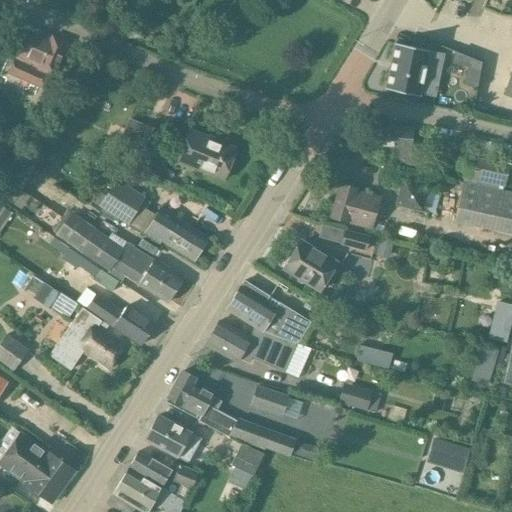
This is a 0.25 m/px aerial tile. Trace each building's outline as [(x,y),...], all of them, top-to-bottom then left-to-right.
[(52,75),(67,43),(29,26),(14,58),(15,59),(8,73),(40,87),(46,73),(52,75)] [(395,44),(385,89),(419,96),(425,69),(440,73),(443,55),(428,51),(429,51),(395,44)] [(511,66),(503,94),(511,97),(511,66)] [(150,159),(161,131),(142,124),(132,152),(150,159)] [(392,160),(424,167),(425,148),(422,148),(423,141),(411,140),(412,129),(371,126),(369,146),(392,148),(392,160)] [(177,161),(224,180),(236,149),(189,130),(177,161)] [(463,177),(488,183),(488,184),(504,188),(508,165),(492,163),(468,157),(463,177)] [(428,172),(387,163),(383,179),(400,183),(395,205),(430,213),(434,193),(426,191),(426,189),(435,191),(440,171),(429,168),(428,172)] [(22,190),(4,180),(0,186),(0,196),(21,210),(30,196),(21,191),(22,190)] [(118,180),(101,207),(128,224),(144,199),(145,197),(118,180)] [(511,193),(462,182),(453,222),(511,235),(511,193)] [(330,217),(371,229),(380,197),(357,190),(357,189),(340,184),(330,217)] [(144,199),(128,224),(143,233),(155,214),(145,208),(150,202),(144,199)] [(0,226),(10,212),(0,204),(0,226)] [(173,217),(158,208),(155,214),(143,233),(159,243),(161,240),(194,261),(207,238),(194,230),(173,217)] [(71,212),(55,234),(108,271),(118,256),(123,249),(71,212)] [(340,245),(365,251),(369,236),(344,229),(340,245)] [(98,269),(54,237),(50,243),(49,244),(64,254),(61,258),(75,267),(77,264),(95,277),(99,270),(98,269)] [(300,241),(284,268),(320,290),(336,264),(300,241)] [(123,249),(118,256),(146,273),(175,290),(182,278),(153,261),(154,260),(127,242),(123,249)] [(108,271),(106,274),(118,281),(121,283),(125,276),(139,285),(167,302),(175,290),(146,273),(118,256),(108,271)] [(95,277),(93,280),(111,292),(118,281),(106,274),(99,270),(95,277)] [(280,303),(276,308),(265,302),(268,297),(244,281),(226,309),(256,328),(274,340),(297,344),(311,323),(280,303)] [(34,297),(34,298),(49,308),(59,293),(44,283),(34,297)] [(86,288),(77,302),(86,308),(85,309),(113,328),(114,327),(140,345),(154,325),(127,306),(123,312),(96,293),(95,294),(86,288)] [(107,368),(124,343),(105,330),(108,326),(81,307),(48,356),(70,370),(83,351),(107,368)] [(218,321),(205,343),(237,361),(242,353),(297,379),(311,349),(297,344),(274,340),(256,328),(250,339),(219,321),(218,321)] [(7,335),(0,343),(0,359),(12,369),(19,359),(9,352),(17,342),(7,335)] [(357,361),(387,369),(390,361),(383,359),(385,352),(361,346),(357,361)] [(198,421),(228,437),(237,421),(236,421),(216,410),(221,401),(211,397),(214,392),(194,381),(195,379),(183,372),(168,398),(200,417),(198,421)] [(372,391),(343,383),(337,403),(366,411),(372,391)] [(257,386),(250,405),(281,415),(288,396),(257,386)] [(366,411),(374,413),(380,394),(372,391),(366,411)] [(186,467),(187,467),(201,439),(190,432),(158,415),(144,440),(177,458),(174,462),(179,465),(186,467)] [(0,465),(25,483),(47,452),(11,426),(0,441),(0,440),(0,465)] [(261,428),(253,447),(263,450),(264,448),(264,447),(288,456),(294,443),(294,441),(261,428)] [(468,450),(433,440),(429,455),(463,466),(468,450)] [(298,441),(293,455),(317,463),(322,449),(298,441)] [(262,454),(241,444),(231,466),(252,476),(262,454)] [(25,483),(24,484),(51,503),(75,471),(48,451),(47,452),(25,483)] [(171,469),(138,451),(128,468),(167,490),(170,485),(164,481),(171,469)] [(187,467),(186,467),(179,465),(172,480),(190,488),(197,472),(187,467)] [(167,490),(128,468),(113,495),(142,511),(145,511),(150,505),(163,511),(179,511),(185,501),(166,491),(167,490)]
